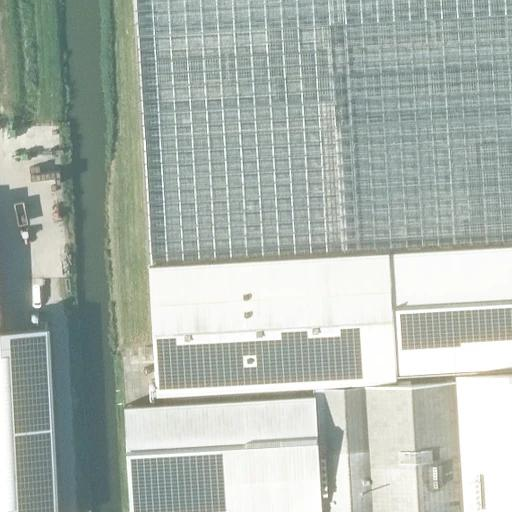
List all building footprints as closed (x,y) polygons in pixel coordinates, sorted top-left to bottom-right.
[(511,0),(134,0),(150,265),(389,252),(389,253),(511,245),(511,0)] [(511,245),(389,253),(391,278),(396,375),(511,367),(511,245)] [(149,265),(156,394),(164,393),(313,386),(380,383),(396,382),(396,375),(391,278),(389,253),(389,252),(150,265),(149,265)] [(0,328),(0,511),(57,511),(53,418),(48,326),(0,328)] [(511,511),(511,376),(458,380),(465,511),(511,511)] [(380,383),(313,386),(316,453),(373,450),(376,511),(465,511),(458,380),(380,386),(380,383)] [(313,386),(164,393),(164,403),(124,405),(130,511),(319,511),(316,453),(313,386)] [(376,511),(373,450),(316,453),(319,511),(376,511)]
